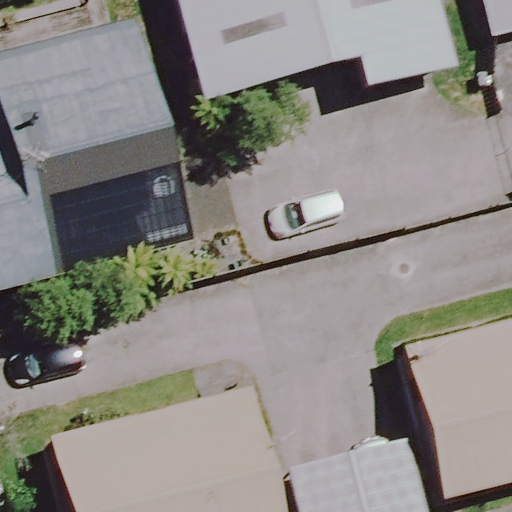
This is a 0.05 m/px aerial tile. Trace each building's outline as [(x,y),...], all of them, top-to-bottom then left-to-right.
[(444,86),(422,0),(160,0),(190,118),(342,80),(349,110),(444,86)] [(511,0),(467,0),(480,50),(511,41),(511,0)] [(0,68),(0,300),(179,260),(129,40),(0,68)] [(352,250),(337,185),(229,210),(245,276),(352,250)] [(511,336),(393,368),(432,511),(457,511),(511,497),(511,336)] [(39,461),(51,511),(266,511),(240,409),(39,461)] [(406,511),(393,457),(279,486),(285,511),(406,511)]
